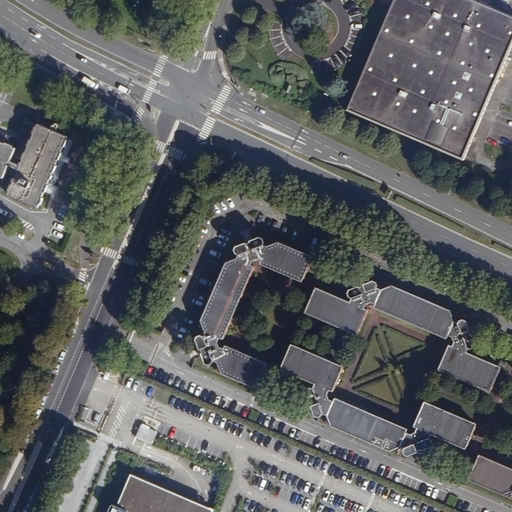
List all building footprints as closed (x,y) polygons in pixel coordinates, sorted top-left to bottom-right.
[(393,0),(347,111),(464,160),(511,48),(511,45),(511,15),(474,0),(393,0)] [(48,185),(50,186),(54,177),(52,176),(53,173),(55,174),(58,167),(56,167),(59,160),(61,161),(64,153),(62,153),(64,147),(66,148),(69,142),(67,142),(69,137),(68,137),(72,125),(64,122),(59,133),(44,126),(47,119),(42,117),(38,127),(28,123),(21,140),(0,131),(0,178),(1,179),(1,178),(5,180),(8,173),(17,176),(16,179),(14,178),(12,182),(14,183),(13,186),(11,185),(9,192),(10,193),(9,196),(39,209),(40,205),(42,206),(47,194),(45,193),(48,185)] [(200,348),(203,356),(206,364),(211,366),(215,365),(216,362),(219,363),(215,372),(254,389),(258,387),(268,366),(266,362),(227,345),(226,348),(222,347),(220,341),(222,337),(226,339),(257,266),(253,265),(254,261),(260,259),(264,261),(262,265),(299,282),(305,280),(313,259),(311,255),(274,239),(271,245),(267,244),(269,242),(267,238),(262,236),(254,239),(247,242),(239,245),(237,248),(239,251),(242,252),(241,255),(231,251),(196,331),(206,335),(205,338),(202,337),(199,338),(198,342),(200,348)] [(476,334),(472,326),(469,318),(465,317),(461,319),(460,321),(456,319),(459,313),(386,280),(383,287),(378,286),(380,284),(379,279),(375,278),(353,286),(351,291),(352,296),(354,297),(352,300),(322,287),(317,289),(307,310),(309,315),(356,335),(360,333),(370,310),(366,309),(368,304),(373,303),(377,304),(375,308),(448,340),(450,336),(453,337),(456,343),(454,347),(450,345),(440,368),(442,372),(487,391),(493,389),(503,368),(500,364),(469,351),(470,348),(472,348),(476,347),(479,341),(476,334)] [(153,333),(141,328),(138,335),(150,340),(153,333)] [(307,397),(309,404),(312,412),(314,418),(318,420),(320,419),(321,416),(325,418),(321,425),(400,450),(404,452),(403,455),(409,460),(431,450),(434,444),(432,440),(430,439),(431,436),(463,450),(467,448),(476,428),(473,422),(427,402),(423,404),(413,427),(416,428),(415,432),(409,435),(406,433),(408,429),(337,398),(335,401),(332,400),(329,394),(331,390),(335,392),(344,371),(342,366),(296,346),(291,348),(282,369),(284,373),(316,387),(314,390),(312,389),(310,391),(307,397)] [(140,424),(136,437),(152,443),(157,430),(140,424)] [(511,466),(483,454),(478,456),(468,477),(470,481),(508,497),(511,491),(511,490),(511,466)] [(121,504),(132,480),(134,475),(128,473),(116,502),(121,504)] [(132,480),(206,511),(208,507),(134,475),(132,480)] [(107,511),(205,511),(206,511),(132,480),(121,504),(120,507),(113,503),(108,505),(106,510),(107,511)]
